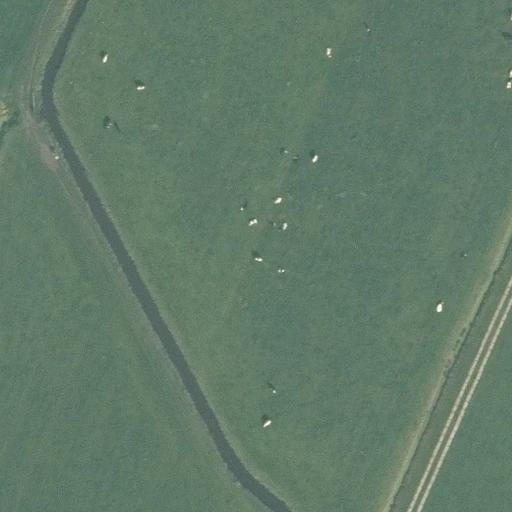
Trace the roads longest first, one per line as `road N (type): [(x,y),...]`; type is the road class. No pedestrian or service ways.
road 1 (track): [(511,288),(410,511)]
road 2 (track): [(55,0),(20,91),(31,141)]
